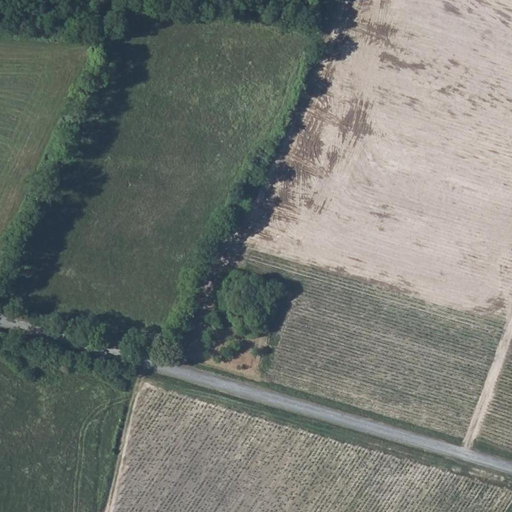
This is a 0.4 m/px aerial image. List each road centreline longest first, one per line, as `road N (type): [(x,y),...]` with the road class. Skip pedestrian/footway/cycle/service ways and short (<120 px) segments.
road 1 (unclassified): [(0,320),(511,468)]
road 2 (track): [(511,327),(465,454)]
